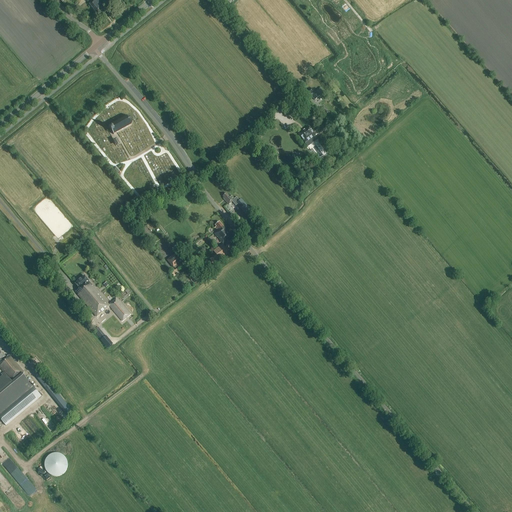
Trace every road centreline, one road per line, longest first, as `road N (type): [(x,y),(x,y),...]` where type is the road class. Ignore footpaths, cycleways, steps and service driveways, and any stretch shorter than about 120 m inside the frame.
road 1 (unclassified): [(473,511),(93,48)]
road 2 (tertiary): [(0,126),(93,48)]
